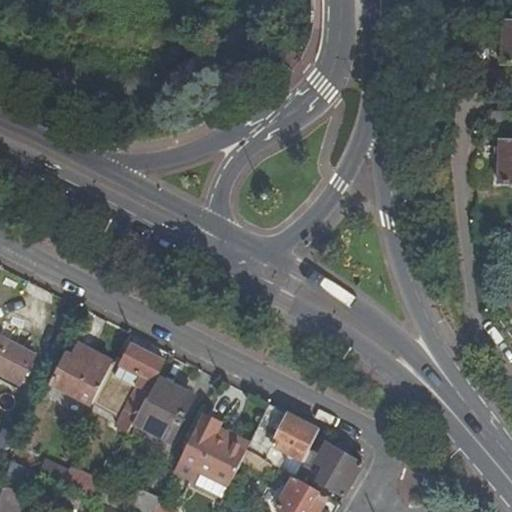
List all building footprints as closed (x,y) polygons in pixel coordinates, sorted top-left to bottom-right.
[(511,21),(502,22),(501,64),(511,63),(511,21)] [(511,112),(493,112),(492,128),(511,128),(511,112)] [(511,141),(499,141),(498,183),(511,183),(511,141)] [(506,221),(498,221),(498,232),(505,232),(506,221)] [(511,335),(500,319),(494,324),(508,344),(511,343),(511,335)] [(0,375),(20,386),(36,357),(0,337),(0,375)] [(138,388),(116,426),(127,432),(155,384),(166,364),(133,345),(121,366),(142,377),(140,381),(138,388)] [(94,406),(115,366),(81,348),(74,361),(68,358),(54,385),(94,406)] [(159,379),(134,425),(173,445),(197,399),(159,379)] [(321,431),(270,406),(248,452),(271,466),(294,479),(295,479),(300,471),(285,463),(290,456),(304,463),(308,455),(321,431)] [(341,506),(364,467),(328,445),(318,460),(316,464),(322,466),(318,473),(323,475),(319,482),(339,494),(334,502),(341,506)] [(248,452),(243,462),(266,474),(271,466),(248,452)] [(318,460),(308,455),(304,463),(301,468),(310,474),(316,464),(318,460)] [(39,475),(12,463),(0,502),(0,511),(20,511),(26,495),(33,497),(36,487),(40,476),(39,475)] [(300,471),(295,479),(306,485),(312,474),(310,474),(301,468),(300,471)] [(69,472),(62,485),(91,497),(93,498),(100,486),(69,472)] [(62,485),(40,476),(36,487),(57,495),(56,498),(81,509),(82,508),(85,509),(91,497),(62,485)] [(295,479),(294,479),(278,507),(285,511),(321,511),(329,499),(306,485),(295,479)] [(138,511),(154,511),(160,501),(145,495),(138,511)] [(163,500),(157,511),(183,511),(184,511),(163,500)] [(113,511),(115,507),(105,502),(102,511),(104,511),(113,511)]
